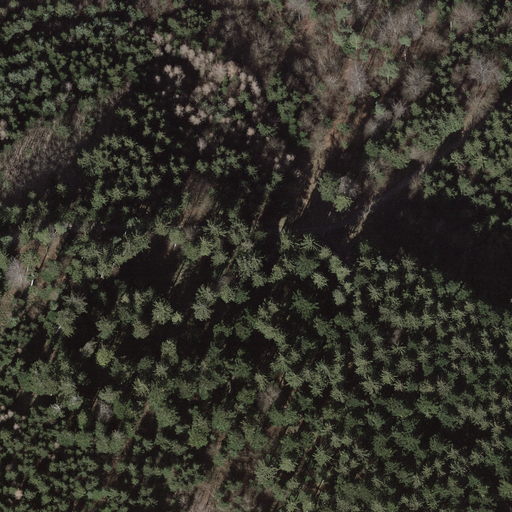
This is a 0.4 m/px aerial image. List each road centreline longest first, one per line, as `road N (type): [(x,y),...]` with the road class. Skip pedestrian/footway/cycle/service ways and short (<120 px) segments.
road 1 (track): [(0,241),(57,227),(327,231),(227,0)]
road 2 (track): [(511,91),(452,152),(327,231),(469,455),(511,508)]
